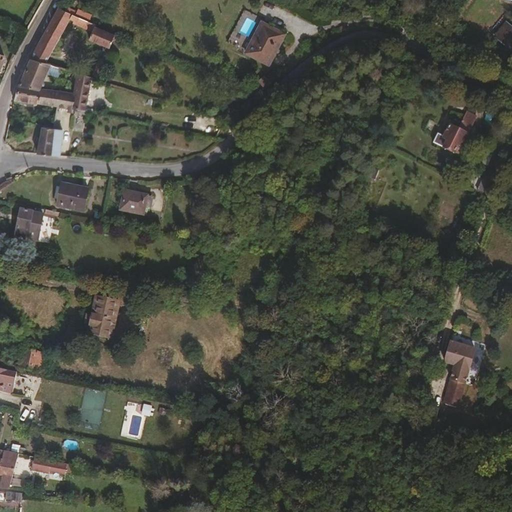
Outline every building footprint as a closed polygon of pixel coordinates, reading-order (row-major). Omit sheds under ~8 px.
[(96,24),(58,7),(39,43),(54,47),(66,25),(82,32),(84,28),(93,32),(90,40),(109,48),(115,35),(95,27),(96,24)] [(272,64),(287,32),(282,30),(283,28),(278,25),(277,28),(264,21),(249,52),(272,64)] [(502,52),(511,39),(511,35),(503,28),(490,42),(502,52)] [(45,63),(54,47),(39,43),(30,59),(45,63)] [(96,79),(106,56),(101,54),(91,78),(96,79)] [(40,89),(50,65),(45,63),(30,59),(19,86),(40,89)] [(64,77),(66,69),(59,67),(57,75),(64,77)] [(85,112),(91,78),(76,73),(73,94),(72,110),(83,112),(85,112)] [(58,108),(61,93),(40,89),(19,86),(17,85),(13,101),(16,100),(32,103),(58,108)] [(72,110),(73,94),(61,93),(58,108),(67,109),(72,110)] [(80,130),(82,116),(74,115),(72,129),(80,130)] [(130,125),(131,120),(117,118),(116,123),(127,126),(130,125)] [(462,144),(466,134),(448,126),(443,137),(436,133),(432,142),(459,155),(463,147),(461,146),(462,144)] [(58,156),(62,130),(53,129),(42,127),(38,154),(58,156)] [(485,192),(504,149),(495,145),(482,178),(485,180),(480,190),(485,192)] [(84,210),(88,189),(73,186),(72,189),(61,186),(60,188),(56,187),(55,198),(58,199),(57,205),(84,210)] [(149,207),(151,195),(124,191),(120,209),(143,214),(145,206),(149,207)] [(444,201),(441,210),(453,214),(456,205),(444,201)] [(34,224),(36,213),(34,213),(33,212),(21,210),(16,237),(27,239),(31,223),(34,224)] [(111,338),(119,302),(96,297),(92,315),(87,314),(84,324),(89,325),(88,333),(111,338)] [(457,408),(471,360),(467,358),(470,349),(450,343),(447,354),(452,355),(450,364),(454,365),(443,404),(457,408)] [(40,372),(44,354),(26,350),(22,368),(40,372)] [(450,364),(452,355),(447,354),(444,363),(450,364)] [(14,384),(17,372),(0,368),(0,392),(2,393),(4,382),(14,384)] [(12,395),(14,384),(4,382),(2,393),(12,395)] [(36,392),(51,397),(53,389),(38,385),(36,392)] [(0,487),(9,489),(18,454),(3,451),(0,460),(0,487)] [(50,472),(51,467),(66,470),(67,464),(35,458),(33,469),(50,473),(50,472)] [(66,475),(66,470),(51,467),(50,472),(66,475)]
